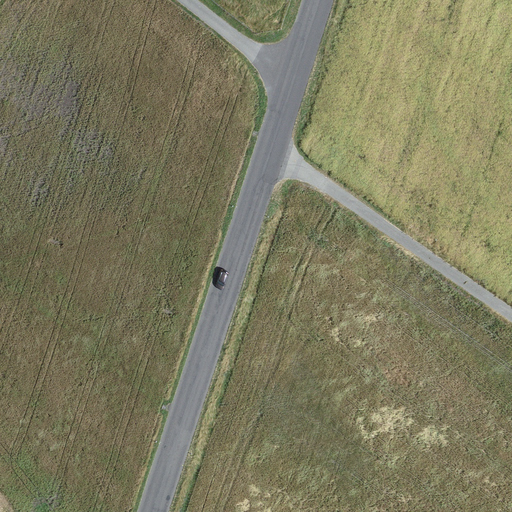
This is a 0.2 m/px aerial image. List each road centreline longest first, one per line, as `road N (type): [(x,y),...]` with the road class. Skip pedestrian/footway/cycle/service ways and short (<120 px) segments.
road 1 (tertiary): [(320,0),(156,511)]
road 2 (track): [(511,325),(272,157)]
